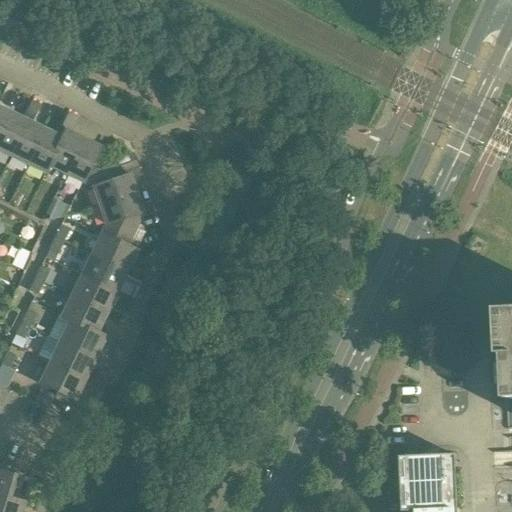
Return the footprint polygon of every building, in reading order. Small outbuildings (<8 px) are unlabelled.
[(0,134),(10,114),(0,108),(0,100),(1,98),(0,96),(0,134)] [(0,134),(0,152),(11,158),(37,104),(32,101),(23,120),(10,114),(0,134)] [(11,158),(27,165),(44,130),(31,124),(40,105),(37,104),(11,158)] [(27,165),(44,174),(73,115),(68,113),(60,129),(64,131),(61,138),(44,130),(27,165)] [(49,169),(64,176),(82,140),(69,133),(77,117),(73,115),(44,174),(46,175),(49,169)] [(81,184),(103,138),(100,137),(96,146),(82,140),(64,176),(81,184)] [(103,225),(79,275),(116,293),(136,251),(126,246),(142,213),(143,216),(153,213),(150,204),(140,207),(131,180),(141,176),(133,153),(115,160),(113,167),(96,159),(101,148),(104,150),(108,141),(103,138),(81,184),(91,189),(103,225)] [(45,215),(54,219),(55,219),(59,211),(49,206),(45,215)] [(54,238),(63,242),(69,230),(60,225),(54,238)] [(57,254),(63,242),(54,238),(48,250),(57,254)] [(50,271),(40,266),(34,279),(43,283),(50,271)] [(69,296),(106,313),(116,293),(79,275),(69,296)] [(34,279),(28,292),(37,296),(43,283),(34,279)] [(69,296),(59,317),(104,339),(105,337),(96,333),(106,313),(69,296)] [(506,398),(506,399),(507,399),(511,398),(511,309),(500,311),(502,364),(504,364),(506,398)] [(21,323),(30,328),(36,315),(27,310),(21,323)] [(58,342),(94,359),(104,339),(59,317),(58,318),(67,322),(58,342)] [(24,340),(30,328),(21,323),(15,335),(24,340)] [(58,342),(48,361),(84,379),(94,359),(58,342)] [(10,369),(16,356),(7,352),(0,365),(10,369)] [(48,361),(38,383),(74,400),(84,379),(48,361)] [(53,396),(40,390),(35,401),(48,407),(53,396)] [(453,511),(453,510),(453,508),(452,508),(446,509),(445,482),(452,481),(451,470),(450,454),(405,456),(399,456),(399,458),(400,458),(403,481),(400,482),(400,483),(403,483),(402,510),(401,510),(401,511),(409,511),(408,511),(453,511)] [(0,472),(0,495),(24,503),(30,481),(0,472)] [(0,495),(0,511),(21,511),(24,503),(0,495)]
